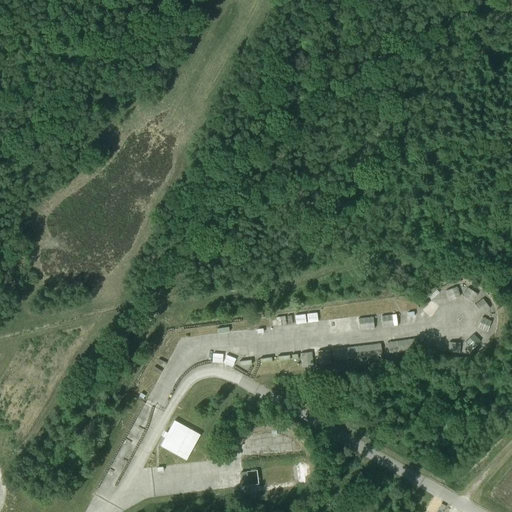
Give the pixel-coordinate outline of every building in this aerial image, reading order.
[(458,286),(448,289),(450,298),(461,296),(458,286)] [(425,310),(433,315),(439,306),(431,300),(425,310)] [(308,313),(309,322),(320,320),(318,311),(308,313)] [(298,324),(308,322),(307,313),(297,314),(298,324)] [(384,314),(384,326),(399,325),(398,314),(384,314)] [(375,317),(361,317),(361,329),(375,329),(375,317)] [(346,331),(345,319),(331,319),(331,331),(346,331)] [(223,355),(215,355),(214,363),(223,364),(223,355)] [(230,356),(225,364),(234,368),(238,360),(230,356)] [(200,435),(174,421),(160,446),(185,460),(200,435)] [(243,486),(260,484),(259,469),(241,471),(243,486)]
